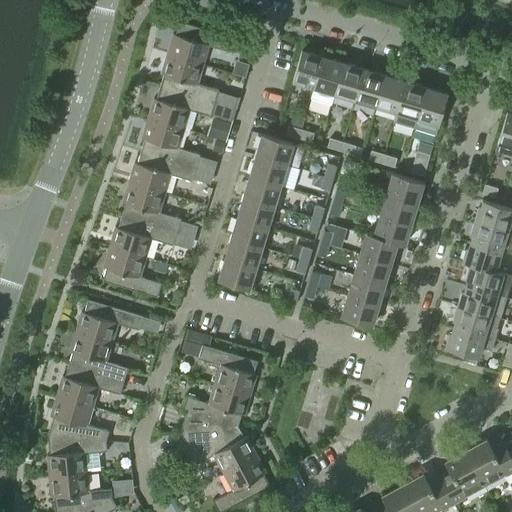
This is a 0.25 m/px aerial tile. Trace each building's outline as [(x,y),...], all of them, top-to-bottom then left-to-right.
[(167,52),(203,63),(208,44),(230,50),(234,36),(179,20),(175,33),(173,32),(167,52)] [(314,86),(323,55),(301,49),(292,80),(314,86)] [(203,63),(167,52),(161,72),(163,73),(160,85),(234,107),(237,96),(218,91),(219,88),(197,82),(203,63)] [(323,55),(314,86),(310,98),(331,104),(334,93),(344,61),(323,55)] [(355,99),(364,68),(344,61),(334,93),(355,99)] [(364,68),(355,99),(376,105),(385,74),(364,68)] [(385,74),(376,105),(396,111),(406,80),(385,74)] [(393,122),(414,128),(426,86),(406,80),(396,111),(393,122)] [(148,116),(184,127),(189,108),(230,121),(234,107),(160,85),(156,97),(154,96),(148,116)] [(426,86),(414,128),(435,135),(438,124),(447,93),(426,86)] [(511,156),(511,111),(507,110),(494,151),(511,156)] [(293,116),(291,122),(300,125),(303,115),(298,113),(293,116)] [(184,127),(148,116),(142,136),(144,137),(141,149),(213,171),(217,161),(199,156),(200,153),(178,146),(184,127)] [(214,118),(209,134),(224,139),(229,123),(214,118)] [(298,137),(301,128),(288,124),(285,134),(298,137)] [(301,128),(298,137),(311,141),(314,132),(301,128)] [(255,154),(286,163),(293,141),(262,132),(255,154)] [(329,137),(326,146),(339,150),(342,141),(329,137)] [(216,139),(213,149),(221,151),(224,142),(216,139)] [(342,141),(339,150),(352,154),(355,144),(342,141)] [(129,181),(164,192),(170,173),(192,179),(192,178),(210,183),(213,171),(141,149),(137,162),(135,161),(129,181)] [(371,149),(368,158),(381,162),(383,153),(371,149)] [(423,175),(429,154),(416,150),(410,171),(423,175)] [(383,153),(381,162),(394,166),(396,157),(383,153)] [(249,175),(280,184),(286,163),(255,154),(249,175)] [(350,173),(354,160),(345,158),(341,171),(350,173)] [(324,174),(333,177),(336,165),(327,162),(324,174)] [(386,193),(416,202),(423,180),(392,172),(386,193)] [(333,177),(324,174),(320,187),(329,190),(333,177)] [(243,195),(274,205),(280,184),(249,175),(243,195)] [(164,192),(129,181),(123,201),(125,202),(121,214),(194,236),(198,225),(180,219),(180,217),(159,211),(164,192)] [(495,196),(497,187),(484,183),(482,193),(495,196)] [(332,200),(343,203),(347,191),(336,187),(332,200)] [(379,214),(410,223),(416,202),(386,193),(379,214)] [(237,216),(268,225),(274,205),(243,195),(237,216)] [(478,207),(474,219),(511,230),(511,206),(482,198),(480,205),(478,207)] [(343,203),(332,200),(328,212),(339,215),(343,203)] [(311,216),(320,218),(324,205),(315,202),(311,216)] [(109,245),(145,256),(151,237),(173,244),(173,241),(191,247),(194,236),(121,214),(118,226),(115,225),(109,245)] [(366,232),(404,244),(410,223),(379,214),(374,233),(366,231),(366,232)] [(231,237),(261,246),(268,225),(237,216),(231,237)] [(320,218),(311,216),(307,229),(316,232),(320,218)] [(472,234),(470,240),(501,250),(510,252),(511,245),(511,230),(474,219),(470,231),(472,234)] [(320,241),(329,244),(333,231),(324,228),(320,241)] [(359,253),(390,262),(396,242),(404,244),(366,232),(359,253)] [(225,258),(255,267),(261,246),(231,237),(225,258)] [(461,260),(503,273),(503,272),(495,270),(501,250),(470,240),(468,246),(465,248),(461,260)] [(329,244),(320,241),(316,255),(325,257),(329,244)] [(102,279),(157,295),(161,281),(139,275),(145,256),(109,245),(103,265),(106,266),(102,279)] [(298,257),(308,260),(311,249),(302,246),(298,257)] [(353,273),(384,283),(390,262),(359,253),(353,273)] [(308,260),(298,257),(294,271),(304,273),(308,260)] [(255,267),(225,258),(218,279),(249,288),(255,267)] [(156,260),(154,269),(165,272),(167,263),(156,260)] [(511,275),(503,273),(461,260),(461,261),(469,263),(465,275),(467,278),(465,284),(506,296),(511,275)] [(307,282),(317,285),(320,273),(311,270),(307,282)] [(347,294),(378,303),(384,283),(353,273),(347,294)] [(317,285),(307,282),(304,295),(313,298),(317,285)] [(457,304),(490,314),(500,317),(506,296),(465,284),(464,290),(461,292),(457,304)] [(295,303),(299,290),(290,287),(286,300),(295,303)] [(378,303),(347,294),(341,316),(371,325),(378,303)] [(76,331),(112,342),(118,323),(138,329),(143,315),(87,298),(84,310),(82,310),(76,331)] [(490,314),(457,304),(453,316),(455,319),(453,325),(495,338),(498,327),(487,323),(490,314)] [(478,356),(481,345),(492,348),(495,338),(453,325),(451,331),(448,333),(444,346),(465,352),(478,356)] [(68,364),(123,381),(127,367),(107,360),(112,342),(76,331),(70,351),(72,352),(68,364)] [(511,343),(508,342),(502,363),(511,366),(511,343)] [(214,382),(249,393),(255,374),(252,373),(256,361),(202,344),(197,358),(219,365),(214,382)] [(465,352),(462,360),(475,364),(478,356),(465,352)] [(57,395),(94,406),(99,387),(120,393),(123,381),(68,364),(65,376),(63,375),(57,395)] [(180,431),(237,425),(241,414),(242,414),(249,393),(214,382),(207,402),(186,396),(182,410),(186,411),(180,431)] [(48,434),(106,441),(109,430),(88,424),(94,406),(57,395),(51,416),(53,417),(48,434)] [(237,425),(180,431),(190,450),(187,451),(194,465),(213,455),(223,472),(257,454),(246,435),(244,436),(237,425)] [(50,453),(46,454),(49,475),(87,471),(87,470),(100,469),(98,451),(107,450),(106,441),(48,434),(50,453)] [(465,449),(484,484),(503,474),(504,476),(511,471),(511,459),(502,441),(491,447),(486,437),(465,449)] [(438,476),(453,504),(465,497),(464,495),(484,484),(465,449),(444,461),(449,470),(438,476)] [(257,454),(223,472),(233,488),(212,500),(218,511),(220,511),(270,485),(264,473),(266,472),(257,454)] [(87,471),(49,475),(51,495),(55,495),(56,511),(65,511),(112,499),(111,487),(88,489),(87,471)] [(401,484),(416,511),(433,511),(441,508),(442,509),(453,504),(438,476),(428,481),(423,472),(401,484)] [(374,510),(375,511),(416,511),(401,484),(381,495),(386,504),(374,510)] [(112,499),(65,511),(107,511),(117,507),(112,499)]
